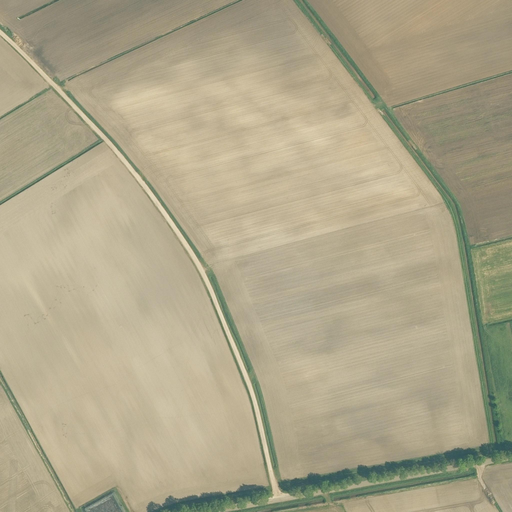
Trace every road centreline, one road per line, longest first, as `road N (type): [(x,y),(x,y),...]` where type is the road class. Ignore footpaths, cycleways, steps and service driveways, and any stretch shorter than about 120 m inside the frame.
road 1 (unknown): [(280,505),(253,397),(193,255),(59,90),(0,34)]
road 2 (unclassified): [(246,511),(511,458)]
